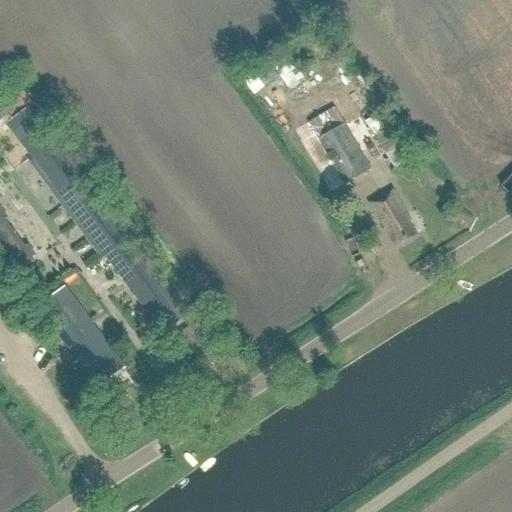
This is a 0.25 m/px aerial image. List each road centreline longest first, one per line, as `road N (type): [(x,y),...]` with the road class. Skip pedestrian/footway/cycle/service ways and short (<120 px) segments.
road 1 (unclassified): [(54,511),(511,203)]
road 2 (unclassified): [(365,511),(511,409)]
